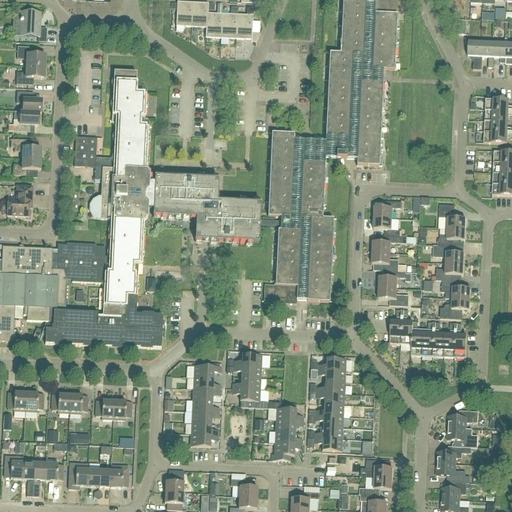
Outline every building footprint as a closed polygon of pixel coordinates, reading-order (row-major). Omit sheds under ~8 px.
[(396,17),(407,18),(408,0),(374,0),(375,3),(365,2),(342,1),(340,56),(329,55),(325,139),(325,144),(294,143),(294,136),(272,135),(271,143),(273,143),(273,155),(270,155),(270,171),(272,171),(272,183),(269,183),(268,198),(271,198),(270,210),(268,210),(267,218),(281,219),(281,224),(260,223),(259,228),(280,229),(280,232),(277,232),(277,233),(280,233),(280,238),(277,238),(276,254),(279,254),(278,266),(276,266),(275,282),(278,282),(277,287),(275,287),(275,288),(264,287),(263,306),(297,307),(297,302),(307,303),(329,305),(330,296),(327,296),(328,284),(330,284),(331,269),(329,268),(329,257),(332,257),(332,241),(330,241),(331,229),(333,229),(333,221),(322,220),(322,213),(320,213),(321,201),(323,201),(324,185),(321,185),(322,173),(324,174),(325,165),(325,160),(336,160),(340,161),(340,154),(346,154),(345,161),(356,162),(356,168),(379,169),(382,85),(383,72),(394,73),(396,17)] [(191,29),(193,5),(177,5),(176,29),(183,29),(191,29)] [(207,16),(208,6),(193,5),(191,29),(206,30),(207,16)] [(505,12),(496,12),(495,22),(505,22),(505,12)] [(46,45),(46,31),(39,30),(39,16),(21,16),(20,38),(38,38),(38,44),(46,45)] [(222,17),(207,16),(206,30),(205,40),(221,41),(222,17)] [(236,42),(237,18),(222,17),(221,41),(236,42)] [(237,18),(236,42),(251,42),(252,18),(237,18)] [(465,37),(466,23),(458,23),(457,37),(465,37)] [(480,60),(481,45),(468,45),(468,59),(473,60),(473,72),(482,73),(482,60),(480,60)] [(492,60),(493,46),(481,45),(480,60),(482,60),(488,60),(488,70),(494,71),(494,60),(492,60)] [(504,61),(505,46),(493,46),(492,60),(494,60),(500,61),(500,66),(506,66),(506,61),(504,61)] [(26,69),(45,70),(45,58),(30,57),(30,50),(17,50),(17,62),(26,62),(26,69)] [(44,82),(45,70),(26,69),(25,75),(16,75),(16,87),(28,88),(29,81),(44,82)] [(260,206),(217,204),(218,182),(212,181),(190,180),(190,177),(188,177),(163,175),(160,175),(160,179),(154,179),(154,185),(150,185),(149,185),(149,177),(146,173),(148,130),(141,129),(141,119),(145,119),(146,92),(144,87),(139,83),(136,83),(136,75),(114,74),(111,125),(115,129),(113,165),(95,164),(97,141),(75,140),(74,156),(84,157),(84,170),(102,171),(101,199),(98,199),(93,202),(89,207),(89,213),(92,218),(97,222),(101,222),(107,222),(110,222),(109,259),(108,275),(104,275),(102,315),(136,317),(137,277),(134,277),(134,267),(141,267),(143,224),(147,220),(148,212),(152,212),(152,219),(195,221),(194,242),(209,243),(258,245),(259,228),(260,223),(260,206)] [(20,115),(41,115),(41,103),(30,102),(30,95),(17,94),(16,106),(22,106),(22,114),(20,114),(20,115)] [(485,124),(508,125),(509,103),(486,102),(485,124)] [(39,116),(41,116),(41,115),(20,115),(15,114),(14,123),(13,123),(13,134),(26,135),(26,128),(38,128),(39,116)] [(507,147),(508,125),(485,124),(484,146),(507,147)] [(22,161),(40,162),(41,151),(27,150),(27,142),(11,142),(10,150),(14,150),(14,154),(22,154),(22,161)] [(493,176),(511,177),(511,155),(494,154),(493,176)] [(74,169),(84,170),(84,157),(74,156),(74,169)] [(40,173),(40,162),(22,161),(21,168),(14,168),(14,178),(26,178),(26,172),(40,173)] [(511,198),(511,177),(493,176),(492,198),(511,198)] [(31,211),(32,190),(17,189),(16,202),(7,201),(7,203),(3,203),(2,204),(0,205),(0,209),(0,213),(1,215),(3,217),(7,217),(7,218),(29,219),(29,211),(31,211)] [(374,221),(392,222),(393,211),(401,211),(402,205),(386,204),(386,210),(374,210),(374,221)] [(447,232),(465,232),(466,221),(454,221),(455,208),(439,208),(439,220),(448,221),(447,232)] [(392,233),(392,222),(374,221),(373,232),(385,232),(384,239),(400,239),(400,233),(392,233)] [(465,244),(465,232),(447,232),(447,237),(439,237),(439,242),(438,242),(437,248),(437,249),(453,249),(453,243),(465,244)] [(406,240),(400,239),(384,239),(384,245),(373,245),(372,256),(390,257),(391,246),(400,246),(406,246),(416,246),(416,240),(406,240)] [(0,262),(0,343),(13,344),(14,330),(15,330),(16,323),(14,323),(14,319),(16,319),(16,312),(14,312),(14,309),(23,309),(23,317),(26,318),(26,323),(46,324),(41,336),(45,338),(45,345),(45,347),(98,349),(132,351),(132,350),(161,351),(161,340),(164,340),(165,329),(162,329),(162,318),(136,317),(102,315),(102,319),(97,318),(97,316),(56,314),(56,309),(65,309),(66,282),(72,282),(71,284),(101,286),(102,275),(104,275),(108,275),(109,259),(104,259),(104,251),(105,249),(99,249),(96,249),(96,247),(66,246),(66,248),(58,247),(57,257),(52,256),(52,251),(2,249),(1,263),(0,262)] [(437,249),(437,248),(433,248),(432,260),(446,260),(446,266),(463,267),(464,256),(453,256),(453,249),(437,249)] [(390,262),(390,257),(372,256),(372,267),(373,267),(373,273),(391,274),(398,274),(405,274),(406,268),(398,268),(399,263),(390,262)] [(463,278),(463,267),(446,266),(445,272),(436,272),(436,284),(442,284),(451,284),(452,278),(463,278)] [(406,274),(405,274),(398,274),(391,274),(390,281),(379,280),(379,291),(396,292),(397,281),(405,281),(405,284),(411,284),(411,276),(406,276),(406,274)] [(155,294),(155,281),(147,281),(147,294),(155,294)] [(459,284),(451,284),(442,284),(441,295),(445,295),(445,301),(452,302),(470,302),(470,291),(459,291),(459,284)] [(408,298),(396,298),(396,292),(379,291),(378,302),(389,303),(389,309),(405,310),(408,310),(408,298)] [(440,311),(440,322),(462,323),(462,322),(459,322),(458,321),(461,318),(459,316),(461,313),(462,313),(464,313),(466,314),(468,313),(469,313),(470,302),(452,302),(452,308),(448,308),(447,308),(446,308),(445,308),(445,309),(444,309),(444,310),(444,311),(440,311)] [(413,332),(413,329),(413,325),(391,324),(390,347),(401,347),(411,348),(412,348),(412,335),(413,335),(413,332)] [(412,335),(412,348),(411,348),(411,359),(443,360),(445,337),(413,335),(412,335)] [(465,361),(467,338),(445,337),(443,360),(465,361)] [(233,369),(261,370),(261,359),(242,358),(241,364),(233,364),(233,369)] [(317,373),(345,374),(345,362),(326,362),(325,368),(317,368),(317,373)] [(193,381),(213,382),(213,376),(221,376),(221,370),(219,370),(207,370),(194,369),(193,381)] [(260,382),(261,370),(233,369),(233,375),(241,375),(241,381),(260,382)] [(344,386),(345,374),(317,373),(317,379),(325,379),(325,385),(344,386)] [(212,388),(213,382),(193,381),(193,392),(220,394),(220,388),(212,388)] [(260,393),(260,382),(241,381),(240,387),(232,386),(232,392),(260,393)] [(344,397),(344,386),(325,385),(324,391),(316,390),(316,396),(344,397)] [(220,399),(220,394),(193,392),(192,404),(212,405),(212,399),(220,399)] [(232,392),(232,397),(240,398),(240,404),(242,404),(242,410),(267,412),(268,405),(259,405),(260,393),(232,392)] [(25,414),(26,395),(14,395),(14,396),(8,396),(8,411),(14,411),(13,414),(25,414)] [(26,395),(25,414),(37,415),(37,412),(43,413),(44,397),(38,397),(38,396),(26,395)] [(343,409),(344,397),(316,396),(316,401),(324,402),(324,408),(343,409)] [(69,417),(70,397),(58,397),(58,398),(52,398),(52,413),(58,413),(58,416),(69,417)] [(70,397),(69,417),(81,417),(81,414),(87,415),(88,399),(82,399),(82,398),(70,397)] [(113,423),(114,404),(102,403),(102,404),(96,404),(96,419),(101,419),(101,422),(113,423)] [(114,404),(113,423),(125,423),(125,421),(131,421),(132,405),(126,405),(126,404),(114,404)] [(211,411),(212,405),(192,404),(192,415),(219,416),(219,411),(211,411)] [(280,412),(280,406),(268,405),(267,412),(276,412),(275,423),(303,425),(303,419),(295,419),(295,412),(282,412),(280,412)] [(343,420),(343,409),(324,408),(323,414),(315,413),(315,418),(315,419),(343,420)] [(466,432),(467,426),(478,426),(478,415),(460,414),(459,420),(449,419),(448,431),(466,432)] [(219,422),(219,416),(192,415),(191,426),(210,427),(211,421),(219,422)] [(11,433),(11,426),(12,417),(4,417),(3,432),(11,433)] [(342,431),(343,420),(315,419),(315,424),(323,424),(323,430),(342,431)] [(303,430),(303,425),(275,423),(275,435),(294,436),(295,430),(303,430)] [(171,426),(163,425),(163,436),(171,437),(171,426)] [(210,433),(210,427),(191,426),(190,438),(218,439),(218,434),(210,433)] [(341,443),(342,431),(323,430),(322,436),(314,436),(314,441),(341,443)] [(472,432),(466,432),(448,431),(448,443),(455,444),(455,446),(456,447),(456,450),(472,450),(472,451),(478,451),(478,439),(472,439),(472,432)] [(294,442),(294,436),(275,435),(274,446),(302,448),(302,442),(294,442)] [(218,445),(218,439),(190,438),(190,450),(209,451),(210,444),(218,445)] [(341,455),(341,443),(314,441),(314,447),(322,447),(321,454),(341,455)] [(119,449),(133,450),(133,442),(128,442),(128,444),(119,443),(119,449)] [(363,444),(363,457),(372,458),(372,445),(363,444)] [(23,446),(13,446),(13,454),(22,455),(23,446)] [(301,453),(302,448),(274,446),(274,458),(271,457),(271,464),(290,465),(290,459),(293,459),(293,453),(301,453)] [(472,450),(456,450),(451,450),(451,455),(438,455),(438,467),(456,468),(456,461),(462,461),(462,456),(471,457),(472,451),(472,450)] [(10,480),(10,481),(22,482),(23,465),(23,461),(5,460),(4,480),(10,480)] [(374,481),(392,482),(393,471),(381,470),(382,464),(366,464),(366,472),(367,474),(375,475),(374,481)] [(33,486),(34,466),(23,465),(22,482),(27,482),(26,499),(33,499),(33,486)] [(45,483),(46,466),(34,466),(33,486),(33,499),(39,500),(40,483),(45,483)] [(58,468),(58,467),(57,467),(46,466),(45,483),(57,484),(57,483),(63,483),(64,468),(58,468)] [(87,489),(88,472),(88,467),(70,466),(68,492),(79,493),(80,489),(87,489)] [(456,474),(456,468),(438,467),(437,479),(450,479),(449,485),(470,486),(470,480),(466,480),(466,475),(456,474)] [(111,473),(110,490),(122,491),(122,490),(128,490),(129,469),(111,468),(111,473)] [(98,490),(99,473),(88,472),(87,489),(98,490)] [(110,490),(111,473),(99,473),(98,490),(110,490)] [(165,484),(165,488),(165,495),(183,496),(184,479),(168,478),(168,485),(165,484)] [(392,493),(392,482),(374,481),(374,492),(360,491),(359,498),(360,498),(361,498),(365,498),(376,498),(376,499),(380,499),(380,493),(392,493)] [(233,489),(239,489),(239,495),(239,500),(257,501),(257,490),(246,489),(246,483),(231,483),(230,489),(233,489)] [(470,487),(470,486),(449,485),(449,486),(455,486),(455,492),(442,491),(442,503),(460,504),(460,498),(466,498),(467,491),(471,491),(471,487),(470,487)] [(332,493),(331,500),(339,501),(339,493),(332,493)] [(182,511),(183,496),(165,495),(164,506),(167,507),(166,511),(182,511)] [(291,511),(309,511),(310,502),(319,502),(320,496),(305,495),(304,501),(293,501),(291,511)] [(375,505),(376,499),(376,498),(365,498),(361,498),(360,498),(360,504),(362,504),(362,505),(361,511),(386,511),(387,505),(375,505)] [(246,511),(255,511),(257,501),(239,500),(238,511),(229,511),(244,511),(245,511),(246,511)] [(460,511),(460,504),(442,503),(441,511),(469,511),(460,511)]
